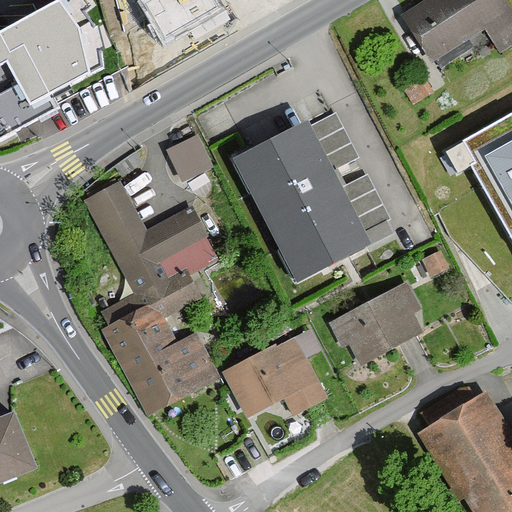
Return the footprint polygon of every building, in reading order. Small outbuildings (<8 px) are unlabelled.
[(111,7),(100,0),(63,0),(16,22),(30,45),(6,58),(4,60),(15,81),(0,89),(0,142),(66,106),(74,122),(131,90),(111,7)] [(184,0),(192,17),(229,0),(184,0)] [(511,37),(511,21),(508,15),(511,12),(511,4),(509,0),(400,0),(396,3),(425,51),(479,19),(496,47),(511,37)] [(511,107),(438,147),(456,181),(474,171),(511,240),(511,107)] [(319,116),(230,160),(288,276),(376,232),(350,181),(329,191),(326,184),(322,176),(343,165),(319,116)] [(182,176),(215,164),(202,129),(169,141),(182,176)] [(115,260),(153,240),(171,274),(184,267),(212,252),(190,209),(144,233),(120,187),(86,204),(115,260)] [(115,260),(134,294),(94,315),(148,416),(189,395),(178,375),(206,361),(186,323),(161,336),(156,326),(202,301),(184,267),(171,274),(153,240),(115,260)] [(423,335),(401,285),(323,320),(345,370),(423,335)] [(292,335),(216,373),(240,421),(278,402),(286,419),(324,400),(292,335)] [(511,511),(511,442),(482,388),(423,421),(473,511),(511,511)] [(0,482),(36,468),(13,409),(0,413),(0,482)]
